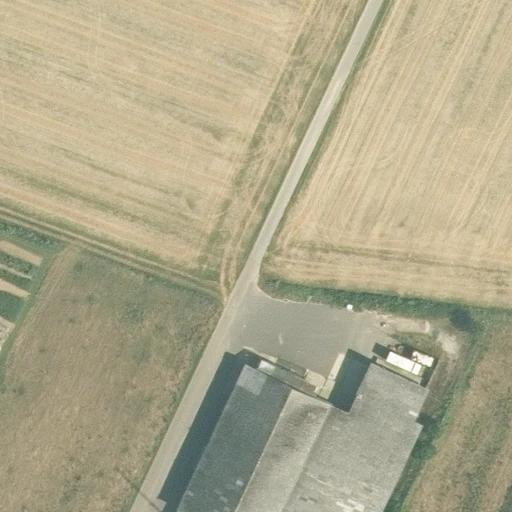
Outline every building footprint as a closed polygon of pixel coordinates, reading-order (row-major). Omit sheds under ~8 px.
[(423,392),(369,367),(357,394),(376,402),(411,419),(423,392)] [(417,372),(416,374),(417,376),(418,378),(420,379),(422,380),(424,379),(426,378),(428,376),(428,374),(428,372),(426,370),(424,369),(422,368),(420,369),(418,370),(417,372)] [(288,383),(257,369),(252,380),(249,388),(240,406),(271,420),(288,383)] [(252,380),(247,377),(243,385),(249,388),(252,380)] [(315,396),(288,383),(271,420),(240,406),(191,511),(280,511),(327,413),(311,405),(315,396)] [(376,402),(357,394),(349,411),(339,431),(358,440),(376,402)] [(331,403),(315,396),(311,405),(327,413),(331,403)] [(349,411),(331,403),(327,413),(280,511),(368,511),(411,419),(376,402),(358,440),(339,431),(349,411)]
